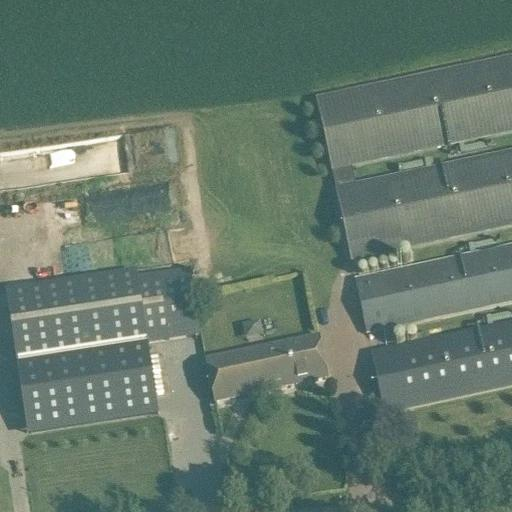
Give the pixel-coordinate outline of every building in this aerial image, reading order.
[(511,153),(354,187),(351,170),(511,136),(511,59),(316,101),(351,264),(511,230),(511,153)] [(367,336),(511,304),(511,248),(356,282),(367,336)] [(70,289),(7,299),(17,364),(28,435),(158,415),(148,344),(199,336),(190,271),(184,272),(70,289)] [(385,416),(511,388),(511,324),(371,355),(385,416)] [(320,339),(205,363),(214,406),(329,381),(320,339)]
